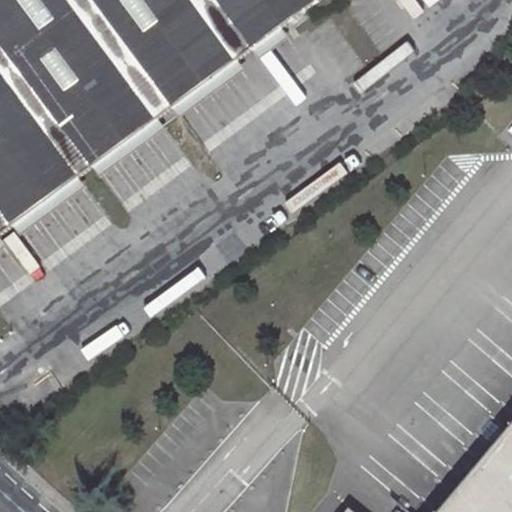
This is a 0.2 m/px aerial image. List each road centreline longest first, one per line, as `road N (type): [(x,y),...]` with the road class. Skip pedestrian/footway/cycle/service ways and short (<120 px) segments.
road 1 (unknown): [(463,0),(0,369)]
road 2 (unknown): [(186,511),(315,396),(494,211)]
